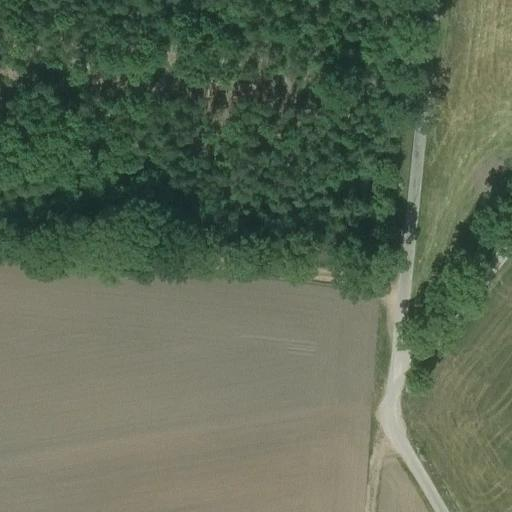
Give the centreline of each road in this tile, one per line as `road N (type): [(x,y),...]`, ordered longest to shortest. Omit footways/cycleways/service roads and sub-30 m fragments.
road 1 (track): [(405,283),(0,236)]
road 2 (unclassified): [(511,240),(397,381),(388,408),(441,511)]
